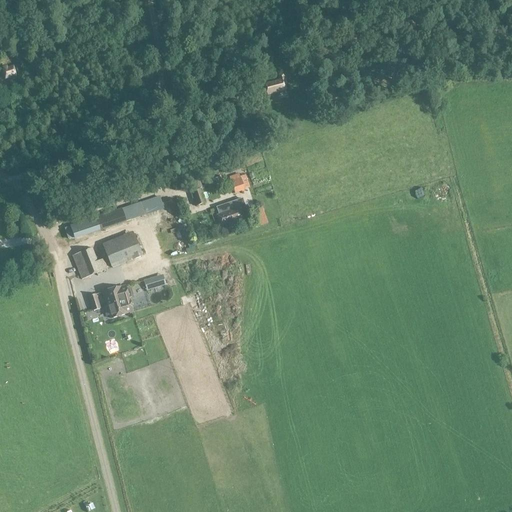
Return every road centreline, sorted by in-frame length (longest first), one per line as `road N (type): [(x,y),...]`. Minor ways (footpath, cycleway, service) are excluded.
road 1 (unclassified): [(116,511),(49,240)]
road 2 (track): [(160,106),(382,0)]
road 3 (track): [(160,106),(9,179)]
